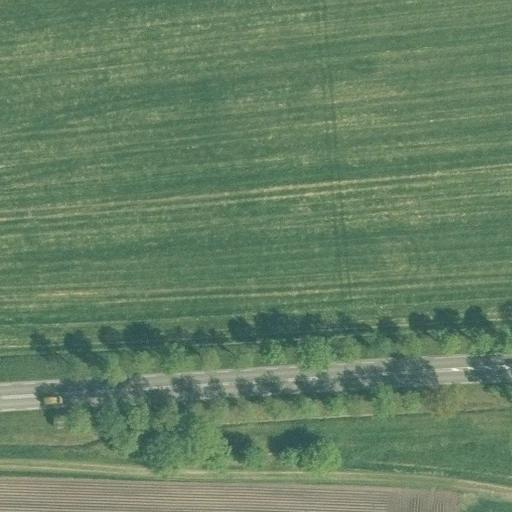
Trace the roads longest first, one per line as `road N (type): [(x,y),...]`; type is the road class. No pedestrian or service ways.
road 1 (track): [(0,467),(372,479),(511,496)]
road 2 (primary): [(0,400),(511,369)]
